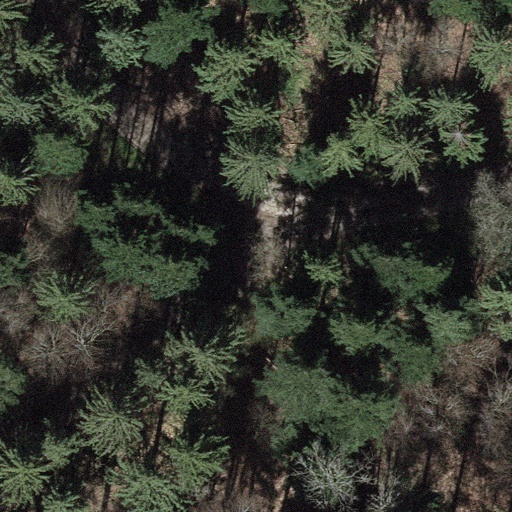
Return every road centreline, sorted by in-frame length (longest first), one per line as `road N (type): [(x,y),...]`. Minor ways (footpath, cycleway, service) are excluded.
road 1 (track): [(56,0),(118,162),(177,226),(234,242),(348,236),(511,177)]
road 2 (track): [(0,442),(234,242)]
